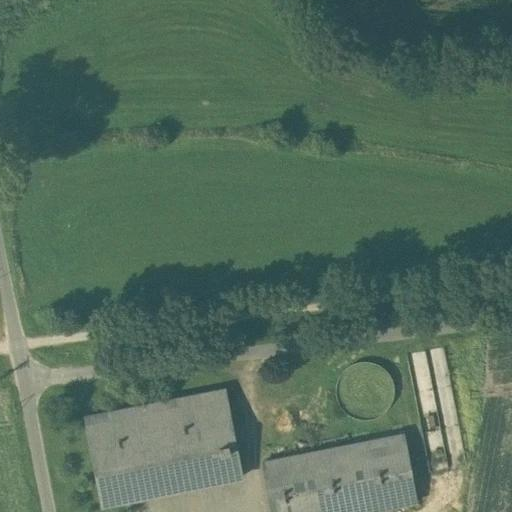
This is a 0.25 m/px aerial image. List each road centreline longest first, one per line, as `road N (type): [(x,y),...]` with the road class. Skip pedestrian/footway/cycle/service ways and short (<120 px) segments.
road 1 (unclassified): [(24,381),(511,321)]
road 2 (unclassified): [(51,511),(24,381)]
road 3 (unclassified): [(24,381),(0,263)]
